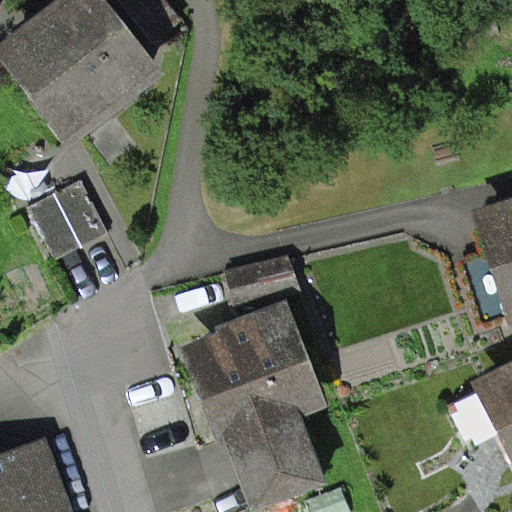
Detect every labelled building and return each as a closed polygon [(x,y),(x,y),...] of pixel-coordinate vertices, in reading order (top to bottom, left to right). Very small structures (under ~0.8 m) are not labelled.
[(104,0),(54,0),(0,42),(0,63),(67,149),(163,75),(104,0)] [(81,186),(33,209),(56,256),(103,232),(81,186)] [(511,199),(471,213),(509,329),(511,328),(511,199)] [(214,328),(217,335),(180,348),(214,439),(221,437),(249,511),(257,511),(328,486),(302,417),(328,407),(287,300),(214,328)] [(511,360),(470,381),(511,466),(511,360)] [(0,454),(0,511),(72,511),(46,438),(0,454)]
